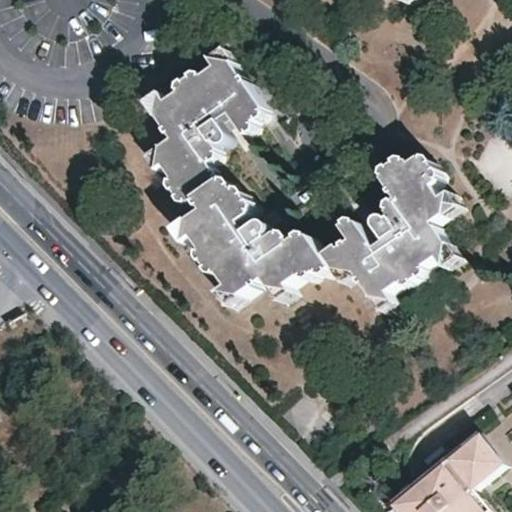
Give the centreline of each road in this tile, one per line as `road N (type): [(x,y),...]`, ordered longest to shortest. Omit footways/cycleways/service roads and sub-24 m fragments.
road 1 (primary): [(327,511),(0,182)]
road 2 (primary): [(30,268),(273,511)]
